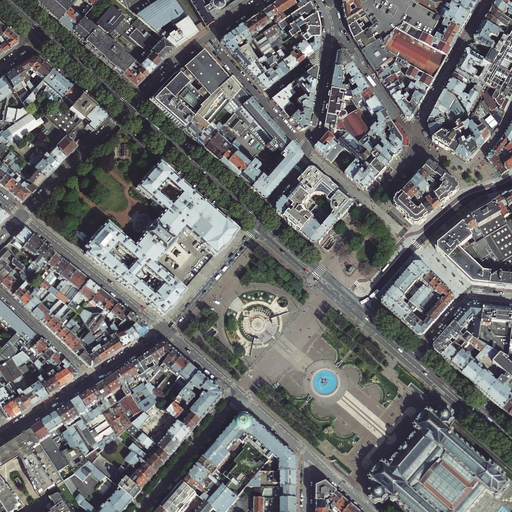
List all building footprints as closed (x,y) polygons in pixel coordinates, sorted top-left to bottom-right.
[(41,8),(45,11),(54,0),(37,0),(35,3),(38,5),(41,8)] [(54,0),(45,11),(52,17),(57,22),(76,0),(54,0)] [(82,17),(97,0),(76,0),(57,22),(63,27),(67,30),(69,32),(82,17)] [(157,0),(134,16),(161,39),(173,50),(185,41),(197,33),(193,28),(175,0),(174,0),(157,0)] [(184,0),(191,10),(192,10),(201,23),(204,28),(214,22),(208,13),(214,9),(215,10),(217,10),(219,10),(220,10),(221,9),(222,8),(223,7),(223,5),(223,4),(222,2),(221,1),(219,0),(213,0),(213,1),(212,0),(204,6),(200,0),(184,0)] [(292,5),(288,0),(277,0),(277,1),(268,6),(279,22),(291,14),(290,12),(284,16),(284,15),(280,17),(278,15),(292,5)] [(296,11),(308,3),(306,0),(288,0),(292,5),(296,11)] [(400,33),(404,25),(434,42),(445,23),(418,7),(419,6),(408,0),(355,0),(355,1),(363,13),(347,24),(348,25),(349,29),(366,17),(373,28),(354,41),(357,44),(361,50),(363,53),(382,41),(384,44),(397,31),(400,33)] [(445,23),(462,32),(465,27),(469,20),(471,17),(447,4),(440,0),(408,0),(419,6),(418,7),(445,23)] [(449,0),(447,4),(471,17),(472,15),(473,13),(460,6),(449,0)] [(460,6),(473,13),(476,8),(479,3),(473,0),(463,0),(464,0),(460,6)] [(497,0),(497,1),(511,12),(511,2),(508,0),(497,0)] [(350,5),(342,6),(343,10),(345,17),(347,24),(363,13),(355,1),(350,5)] [(495,4),(492,9),(511,22),(511,12),(497,1),(495,4)] [(306,19),(314,13),(311,8),(308,3),(296,11),(291,14),(279,22),(271,27),(283,44),(289,39),(283,29),(299,19),(298,18),(301,16),(302,17),(305,16),(306,19)] [(80,42),(104,63),(115,72),(119,76),(132,62),(133,60),(120,49),(121,48),(113,40),(112,42),(107,37),(125,17),(121,13),(122,12),(122,11),(121,10),(120,10),(119,10),(118,9),(117,11),(112,6),(94,26),(88,20),(87,22),(82,17),(69,32),(73,35),(76,38),(80,42)] [(279,22),(268,6),(266,8),(260,12),(267,22),(270,20),(269,18),(271,16),(273,18),(272,21),(273,23),(272,23),(269,25),(271,27),(279,22)] [(490,12),(488,16),(511,31),(511,22),(492,9),(490,12)] [(267,22),(260,12),(256,15),(250,19),(244,23),(239,26),(250,41),(257,36),(256,35),(257,33),(258,32),(257,32),(259,30),(259,31),(261,31),(262,30),(263,32),(271,27),(269,25),(267,22)] [(305,28),(317,28),(317,26),(317,24),(316,22),(315,17),(314,13),(306,19),(301,22),(299,19),(283,29),(289,39),(293,37),(296,34),(305,28)] [(486,19),(484,23),(501,34),(510,39),(511,35),(511,31),(488,16),(486,19)] [(366,17),(349,29),(350,31),(351,35),(353,39),(354,41),(373,28),(366,17)] [(434,42),(451,51),(454,46),(458,40),(460,36),(462,32),(445,23),(434,42)] [(501,34),(484,23),(482,27),(478,34),(475,40),(476,43),(491,52),(495,44),(499,47),(504,39),(499,36),(501,34)] [(400,33),(446,59),(449,55),(451,51),(434,42),(404,25),(400,33)] [(250,41),(239,26),(231,32),(221,39),(220,41),(220,43),(226,49),(230,54),(250,41)] [(270,46),(276,54),(288,71),(290,70),(293,68),(296,65),(288,54),(280,45),(283,44),(271,27),(263,32),(261,34),(270,46)] [(310,38),(318,37),(318,33),(317,28),(305,28),(296,34),(303,42),(310,38)] [(129,38),(143,50),(144,49),(160,63),(167,55),(173,50),(161,39),(159,42),(157,40),(155,41),(148,34),(145,38),(143,36),(143,35),(136,29),(129,38)] [(0,37),(9,51),(16,46),(16,40),(12,36),(6,30),(0,37)] [(403,65),(433,82),(441,70),(446,59),(400,33),(397,31),(384,44),(382,41),(363,53),(376,73),(391,63),(393,61),(394,62),(396,61),(403,65)] [(257,36),(250,41),(258,53),(270,46),(261,34),(257,36)] [(294,48),(295,49),(304,59),(308,56),(312,52),(303,42),(296,34),(293,37),(299,44),(294,48)] [(511,35),(510,39),(501,34),(499,36),(504,39),(499,47),(495,44),(491,52),(476,43),(473,45),(472,45),(470,47),(469,50),(470,50),(469,54),(485,63),(481,69),(485,71),(481,79),(477,77),(474,81),(484,87),(497,94),(493,101),(501,109),(500,111),(505,114),(511,98),(511,35)] [(0,42),(2,45),(0,46),(0,51),(3,55),(6,53),(9,51),(0,37),(0,42)] [(303,42),(312,52),(317,48),(317,43),(318,37),(310,38),(303,42)] [(250,41),(230,54),(232,56),(237,62),(241,67),(243,69),(261,57),(258,53),(250,41)] [(138,55),(143,59),(154,69),(157,66),(160,63),(144,49),(143,50),(138,55)] [(295,49),(288,54),(296,65),(300,62),(304,59),(295,49)] [(191,64),(179,76),(204,101),(213,92),(227,80),(203,54),(191,64)] [(264,62),(268,67),(274,63),(283,76),(286,73),(288,71),(276,54),(264,62)] [(336,65),(335,70),(345,72),(353,66),(350,62),(345,54),(338,55),(336,65)] [(481,79),(485,71),(481,69),(485,63),(469,54),(466,55),(465,57),(462,62),(459,67),(457,71),(474,81),(477,77),(481,79)] [(261,57),(243,69),(248,75),(253,80),(261,76),(265,72),(260,64),(264,61),(261,57)] [(34,58),(31,58),(25,62),(18,67),(26,80),(42,62),(38,58),(34,58)] [(135,58),(133,60),(132,62),(147,76),(151,72),(154,69),(143,59),(139,64),(136,61),(137,60),(135,58)] [(406,76),(429,91),(431,87),(433,82),(403,65),(396,61),(394,62),(396,65),(402,69),(400,72),(403,74),(406,76)] [(42,62),(26,80),(29,84),(35,76),(41,82),(51,70),(48,67),(42,62)] [(132,62),(119,76),(122,78),(129,85),(134,89),(141,82),(147,76),(132,62)] [(268,67),(269,68),(277,81),(280,78),(283,76),(274,63),(268,67)] [(390,65),(392,64),(391,63),(376,73),(377,75),(379,78),(384,75),(383,74),(392,68),(390,65)] [(384,75),(379,78),(381,81),(383,84),(400,72),(402,69),(396,65),(394,66),(392,68),(383,74),(384,75)] [(352,96),(354,103),(370,92),(369,89),(353,66),(345,72),(347,79),(349,78),(353,83),(349,86),(349,88),(350,90),(354,88),(357,93),(352,96)] [(31,87),(29,84),(26,80),(18,67),(15,69),(12,71),(23,87),(26,85),(30,91),(32,92),(34,91),(31,87)] [(308,81),(313,82),(313,80),(314,73),(315,70),(315,69),(314,69),(313,68),(312,67),(311,67),(310,68),(309,68),(306,70),(302,74),(308,81)] [(265,72),(261,76),(268,88),(272,85),(275,82),(277,81),(269,68),(265,72)] [(51,70),(41,82),(39,85),(34,91),(32,92),(29,96),(22,104),(26,111),(44,90),(57,74),(54,73),(51,70)] [(331,93),(351,95),(350,90),(349,88),(346,89),(344,89),(344,88),(344,87),(344,86),(344,83),(344,81),(343,79),(345,79),(345,80),(347,79),(345,72),(335,70),(334,75),(332,87),(331,93)] [(23,87),(12,71),(8,74),(3,77),(22,104),(29,96),(23,87)] [(456,73),(454,76),(469,85),(470,82),(472,83),(471,85),(475,87),(475,86),(477,88),(477,89),(482,92),(484,87),(474,81),(457,71),(456,73)] [(400,72),(383,84),(385,87),(387,90),(399,82),(397,79),(403,74),(400,72)] [(179,76),(176,73),(164,85),(148,101),(164,115),(178,127),(181,129),(199,110),(201,107),(199,105),(204,101),(179,76)] [(57,74),(44,90),(49,94),(48,96),(51,98),(53,98),(55,95),(59,99),(71,87),(63,80),(57,74)] [(303,95),(310,97),(311,93),(312,88),(312,86),(313,82),(308,81),(302,74),(293,81),(303,95)] [(268,88),(261,76),(253,80),(262,91),(263,91),(265,90),(268,88)] [(414,88),(426,95),(428,92),(429,91),(406,76),(403,82),(405,85),(408,89),(412,92),(414,88)] [(453,78),(451,81),(466,90),(472,93),(479,97),(482,92),(477,89),(469,85),(454,76),(453,78)] [(22,104),(3,77),(0,79),(0,102),(2,101),(4,103),(4,102),(8,107),(9,107),(13,112),(4,118),(7,122),(0,126),(0,128),(0,129),(4,127),(6,130),(15,142),(17,145),(24,141),(22,138),(42,124),(39,119),(35,123),(26,111),(22,104)] [(231,77),(227,80),(213,92),(224,102),(222,104),(224,106),(241,88),(235,82),(231,77)] [(399,82),(387,90),(388,92),(390,95),(403,86),(405,85),(403,82),(402,80),(399,82)] [(289,85),(293,95),(295,101),(303,95),(293,81),(291,83),(289,85)] [(466,90),(451,81),(450,84),(447,89),(445,92),(459,101),(459,102),(470,121),(473,115),(470,113),(479,97),(472,93),(469,99),(465,97),(463,97),(462,97),(466,90)] [(281,111),(289,105),(285,101),(293,95),(289,85),(280,92),(270,99),(281,111)] [(403,86),(390,95),(391,97),(393,99),(402,93),(401,91),(405,88),(403,86)] [(70,106),(80,95),(76,91),(71,87),(59,99),(54,104),(57,107),(56,107),(57,108),(62,103),(65,106),(67,104),(70,106)] [(479,97),(480,97),(481,97),(483,98),(492,112),(490,114),(500,126),(502,121),(503,118),(497,116),(500,111),(501,109),(493,101),(497,94),(484,87),(482,92),(479,97)] [(223,108),(231,115),(233,113),(250,98),(245,93),(241,88),(224,106),(223,108)] [(412,92),(424,99),(426,96),(426,95),(414,88),(412,92)] [(410,99),(419,109),(423,101),(424,99),(412,92),(408,89),(403,92),(410,99)] [(201,107),(199,110),(205,115),(207,118),(212,121),(221,110),(223,108),(224,106),(222,104),(224,102),(213,92),(204,101),(199,105),(201,107)] [(352,104),(354,108),(357,112),(359,110),(375,99),(375,98),(370,92),(354,103),(352,104)] [(402,93),(393,99),(395,103),(398,107),(402,104),(405,102),(406,102),(410,99),(403,92),(402,93)] [(459,101),(445,92),(443,96),(440,101),(438,104),(447,114),(446,116),(448,120),(449,124),(452,129),(456,127),(461,124),(462,127),(471,122),(470,121),(459,102),(459,101)] [(327,114),(326,119),(342,121),(357,112),(354,108),(343,115),(342,115),(344,100),(348,101),(352,104),(354,103),(352,96),(351,95),(331,93),(330,97),(329,106),(327,114)] [(66,137),(71,132),(83,119),(95,107),(86,100),(80,95),(70,106),(63,113),(57,108),(56,107),(57,107),(54,104),(48,110),(43,115),(61,133),(66,137)] [(298,110),(308,112),(309,104),(310,97),(303,95),(295,101),(290,105),(295,112),(298,110)] [(250,98),(233,113),(237,118),(236,119),(246,127),(245,128),(250,134),(263,147),(260,151),(264,155),(269,149),(272,153),(277,148),(280,152),(289,142),(286,139),(254,103),(250,98)] [(371,127),(374,125),(372,122),(385,113),(382,108),(378,103),(375,99),(359,110),(371,127)] [(402,104),(413,118),(415,115),(418,110),(419,109),(410,99),(406,102),(405,102),(402,104)] [(402,104),(398,107),(401,112),(406,119),(407,120),(408,120),(409,120),(410,120),(411,120),(412,119),(413,119),(413,118),(402,104)] [(447,114),(438,104),(436,107),(434,111),(441,116),(444,121),(448,120),(446,116),(447,114)] [(295,112),(290,105),(289,105),(281,111),(284,115),(288,119),(295,112)] [(95,107),(83,119),(88,123),(85,126),(86,127),(84,129),(85,131),(87,128),(92,133),(99,124),(106,118),(95,107)] [(231,115),(223,108),(221,110),(229,118),(231,115)] [(209,124),(212,121),(207,118),(205,120),(206,121),(204,124),(202,123),(204,121),(204,120),(204,119),(202,118),(205,115),(199,110),(181,129),(189,137),(194,141),(209,124)] [(288,119),(299,131),(305,129),(306,119),(308,112),(298,110),(295,112),(288,119)] [(371,127),(359,110),(357,112),(342,121),(329,129),(330,130),(331,132),(335,135),(341,141),(348,133),(359,144),(376,128),(374,125),(371,127)] [(441,116),(434,111),(432,115),(429,120),(438,120),(439,121),(441,121),(441,122),(444,121),(441,116)] [(212,156),(217,161),(228,148),(223,145),(223,144),(224,142),(217,136),(224,128),(236,139),(245,128),(246,127),(236,119),(237,118),(233,113),(231,115),(229,118),(221,128),(203,149),(212,156)] [(372,122),(374,125),(376,128),(382,137),(386,134),(389,132),(384,127),(391,122),(389,119),(386,115),(385,113),(372,122)] [(473,115),(470,121),(471,122),(472,125),(478,121),(473,115)] [(325,127),(324,129),(330,130),(329,129),(342,121),(326,119),(326,121),(325,127)] [(438,120),(429,120),(429,122),(428,124),(428,127),(429,129),(437,127),(436,124),(441,122),(441,121),(439,121),(438,120)] [(445,133),(447,132),(445,125),(449,124),(448,120),(444,121),(441,122),(436,124),(437,127),(429,129),(430,131),(430,134),(431,137),(432,139),(432,141),(445,133)] [(389,132),(402,146),(403,143),(403,140),(399,134),(398,132),(396,129),(391,122),(384,127),(389,132)] [(471,141),(478,152),(480,150),(482,147),(484,144),(474,128),(472,125),(471,122),(462,127),(464,130),(471,141)] [(214,129),(209,124),(194,141),(200,146),(203,149),(221,128),(217,124),(214,129)] [(453,134),(451,132),(449,135),(445,133),(432,141),(436,144),(443,148),(448,151),(456,140),(454,135),(461,132),(464,130),(462,127),(461,124),(456,127),(458,131),(453,134)] [(474,128),(484,144),(488,140),(490,137),(486,132),(483,127),(478,129),(476,128),(474,128)] [(234,176),(237,178),(248,165),(234,153),(250,134),(245,128),(236,139),(228,148),(217,161),(223,166),(234,176)] [(382,137),(376,128),(359,144),(371,156),(372,156),(376,153),(390,165),(396,158),(399,156),(386,144),(382,137)] [(322,141),(328,134),(331,132),(330,130),(324,129),(322,141)] [(19,158),(25,163),(45,179),(49,175),(53,172),(39,159),(36,155),(33,158),(31,158),(30,160),(31,161),(29,163),(9,147),(10,145),(15,142),(6,130),(2,134),(0,133),(0,142),(1,143),(10,150),(19,158)] [(71,132),(66,137),(77,148),(82,142),(71,132)] [(402,146),(389,132),(386,134),(402,152),(402,149),(402,146)] [(466,141),(461,132),(454,135),(456,140),(460,149),(460,151),(462,150),(472,160),(473,158),(477,154),(478,152),(471,141),(468,143),(469,145),(468,146),(466,141)] [(51,144),(53,146),(66,159),(72,153),(77,148),(66,137),(61,133),(58,136),(59,136),(51,144)] [(339,145),(326,159),(331,164),(344,149),(357,161),(360,158),(365,162),(371,156),(359,144),(348,133),(341,141),(338,144),(339,145)] [(322,141),(315,150),(324,158),(326,159),(339,145),(338,144),(341,141),(335,135),(332,138),(328,134),(322,141)] [(402,152),(386,134),(382,137),(386,144),(399,156),(400,154),(402,152)] [(510,144),(504,137),(501,141),(498,144),(504,151),(510,144)] [(456,140),(448,151),(452,154),(455,156),(460,149),(456,140)] [(289,142),(280,152),(268,166),(282,178),(290,168),(291,167),(293,166),(298,159),(299,158),(299,156),(299,155),(299,153),(289,142)] [(0,144),(0,156),(3,159),(10,150),(1,143),(0,144)] [(504,151),(498,144),(496,147),(492,151),(497,157),(498,159),(500,156),(503,153),(504,151)] [(50,153),(46,156),(58,167),(62,162),(66,159),(53,146),(52,146),(51,146),(48,149),(48,151),(50,153)] [(460,149),(455,156),(457,157),(464,161),(466,163),(469,163),(472,160),(462,150),(460,151),(460,149)] [(1,165),(0,165),(0,180),(15,163),(19,158),(10,150),(3,159),(4,160),(1,165)] [(41,156),(39,159),(53,172),(56,169),(58,167),(46,156),(40,150),(38,153),(41,156)] [(244,184),(248,188),(265,169),(259,164),(258,165),(256,163),(264,155),(260,151),(248,165),(237,178),(244,184)] [(497,157),(492,151),(487,158),(488,160),(490,162),(497,157)] [(365,162),(380,176),(383,172),(386,169),(388,167),(390,165),(376,153),(372,156),(371,156),(365,162)] [(511,169),(511,161),(508,156),(503,160),(500,156),(498,159),(501,162),(504,167),(508,172),(511,169)] [(491,164),(494,167),(501,162),(498,159),(497,157),(490,162),(491,164)] [(364,169),(376,180),(378,178),(380,176),(365,162),(360,158),(357,161),(356,162),(364,169)] [(154,202),(151,206),(161,216),(155,223),(144,236),(134,248),(120,235),(120,234),(108,223),(107,223),(106,223),(105,224),(106,225),(102,229),(101,229),(101,230),(100,229),(90,241),(91,241),(91,242),(87,247),(86,247),(85,248),(85,249),(88,251),(86,254),(84,252),(83,253),(84,254),(85,255),(91,260),(95,263),(98,265),(99,265),(106,271),(117,280),(130,291),(130,290),(149,305),(153,309),(161,316),(162,317),(162,316),(163,316),(164,314),(168,310),(169,309),(170,311),(180,299),(180,298),(179,296),(183,292),(184,292),(185,291),(184,290),(178,285),(171,279),(153,264),(163,252),(165,249),(172,242),(174,239),(183,228),(201,244),(201,245),(208,251),(214,256),(214,257),(215,256),(215,257),(216,255),(216,254),(220,250),(220,251),(221,250),(222,251),(232,239),(232,238),(231,237),(235,233),(236,233),(238,231),(237,231),(237,230),(224,219),(223,219),(211,208),(186,187),(179,181),(172,175),(172,174),(171,173),(172,173),(160,163),(159,161),(158,162),(157,161),(156,162),(158,163),(157,164),(158,165),(154,169),(153,169),(142,181),(143,181),(142,182),(143,182),(139,186),(138,186),(137,187),(138,187),(137,188),(138,188),(137,189),(150,200),(151,199),(154,202)] [(348,171),(345,175),(349,179),(354,183),(364,169),(356,162),(348,171)] [(425,168),(440,180),(445,175),(430,162),(428,165),(425,168)] [(496,170),(498,172),(504,167),(501,162),(494,167),(495,168),(496,170)] [(15,163),(0,180),(0,186),(2,188),(10,179),(21,167),(15,163)] [(26,180),(27,181),(36,189),(40,185),(45,179),(25,163),(21,167),(31,174),(26,180)] [(282,178),(268,166),(265,169),(248,188),(260,198),(261,199),(262,199),(263,199),(264,198),(282,178)] [(305,175),(293,166),(291,167),(290,168),(303,177),(305,175)] [(500,175),(501,177),(506,173),(508,172),(504,167),(498,172),(500,175)] [(440,184),(442,182),(440,180),(425,168),(423,170),(421,172),(438,187),(440,184)] [(364,169),(354,183),(363,191),(365,190),(367,190),(374,183),(376,180),(364,169)] [(315,170),(308,170),(305,175),(303,177),(302,178),(302,179),(302,180),(302,181),(305,183),(302,187),(299,190),(310,200),(312,199),(313,198),(314,197),(317,197),(319,197),(321,197),(324,198),(326,200),(328,201),(326,202),(328,204),(332,200),(340,191),(315,170)] [(432,193),(438,187),(421,172),(420,173),(418,176),(417,176),(426,184),(432,193)] [(440,184),(444,187),(438,194),(437,192),(434,195),(441,206),(452,197),(459,191),(459,188),(459,187),(450,179),(445,175),(440,180),(442,182),(440,184)] [(432,193),(426,184),(417,176),(414,180),(410,184),(423,198),(425,201),(433,195),(432,193)] [(10,179),(2,188),(5,190),(8,193),(17,182),(20,179),(19,178),(18,179),(17,178),(14,182),(10,179)] [(25,184),(13,197),(21,204),(29,196),(36,189),(27,181),(25,184)] [(17,182),(8,193),(10,194),(13,197),(25,184),(22,183),(20,185),(17,182)] [(419,202),(423,198),(410,184),(408,187),(406,189),(419,202)] [(413,205),(415,207),(419,202),(406,189),(403,191),(401,194),(413,205)] [(313,221),(317,216),(322,210),(310,200),(299,190),(295,194),(294,195),(292,196),(291,197),(291,199),(288,203),(294,208),(284,220),(293,228),(295,230),(301,235),(313,221)] [(332,200),(348,212),(353,207),(353,204),(353,202),(340,191),(332,200)] [(505,194),(500,198),(504,203),(505,202),(511,213),(511,201),(508,195),(507,193),(505,194)] [(413,205),(401,194),(393,202),(394,206),(403,215),(410,207),(413,205)] [(439,207),(441,206),(434,195),(433,195),(425,201),(434,212),(439,207)] [(499,199),(494,202),(495,203),(503,217),(511,213),(505,202),(504,203),(500,198),(499,199)] [(288,203),(284,199),(276,207),(277,214),(282,218),(284,220),(294,208),(288,203)] [(332,218),(338,224),(342,219),(348,212),(332,200),(328,204),(332,207),(331,208),(331,209),(330,210),(331,211),(331,212),(332,213),(332,214),(333,215),(333,216),(332,217),(332,218)] [(425,201),(420,206),(422,209),(428,217),(433,213),(434,212),(425,201)] [(511,232),(503,217),(495,203),(491,206),(471,217),(504,271),(497,275),(491,279),(490,287),(498,288),(511,289),(511,232)] [(410,207),(403,215),(405,217),(414,225),(418,225),(428,217),(422,209),(420,211),(419,211),(415,211),(410,207)] [(0,225),(2,223),(8,217),(0,209),(0,225)] [(317,224),(313,221),(301,235),(306,239),(310,243),(327,223),(332,218),(322,210),(317,216),(321,220),(317,224)] [(504,271),(471,217),(468,220),(463,223),(476,243),(472,246),(482,262),(487,258),(497,275),(504,271)] [(327,223),(334,228),(336,226),(338,224),(332,218),(327,223)] [(327,223),(310,243),(313,245),(320,245),(321,243),(334,228),(327,223)] [(451,233),(437,246),(437,252),(442,257),(457,271),(472,285),(490,287),(491,279),(497,275),(487,258),(482,262),(472,246),(476,243),(463,223),(451,233)] [(28,232),(23,228),(9,243),(19,251),(22,248),(32,236),(28,232)] [(80,230),(76,234),(81,241),(86,236),(80,230)] [(38,240),(32,236),(22,248),(25,250),(23,252),(26,255),(28,253),(33,257),(43,244),(38,240)] [(46,247),(43,244),(33,257),(31,259),(34,261),(25,273),(21,271),(18,274),(20,276),(26,281),(29,277),(27,275),(49,249),(46,247)] [(13,259),(13,258),(15,256),(5,246),(2,249),(13,259)] [(0,283),(0,284),(14,270),(16,267),(12,264),(12,261),(13,259),(2,249),(0,251),(0,283)] [(52,251),(49,249),(27,275),(29,277),(33,280),(36,276),(34,274),(39,267),(42,269),(43,268),(55,254),(52,251)] [(58,256),(55,254),(43,268),(46,270),(40,278),(40,280),(37,284),(38,285),(40,286),(61,259),(58,256)] [(12,264),(16,267),(21,271),(24,267),(13,258),(13,259),(12,261),(12,264)] [(64,262),(61,259),(40,286),(42,288),(45,290),(46,291),(47,291),(51,286),(59,276),(68,265),(64,262)] [(425,268),(420,264),(414,264),(410,268),(407,273),(421,285),(431,274),(425,268)] [(72,268),(68,265),(59,276),(62,278),(59,281),(61,283),(56,288),(60,290),(76,271),(72,268)] [(4,288),(6,290),(19,277),(15,273),(16,272),(14,270),(0,284),(4,288)] [(76,271),(60,290),(58,292),(54,297),(59,301),(65,305),(67,306),(88,280),(82,276),(76,271)] [(427,290),(421,285),(407,273),(404,276),(396,285),(394,287),(393,289),(405,299),(413,306),(416,309),(430,293),(427,290)] [(427,290),(436,279),(434,276),(431,274),(421,285),(427,290)] [(10,293),(12,295),(20,287),(17,284),(21,280),(24,283),(26,281),(20,276),(19,277),(6,290),(10,293)] [(16,299),(18,301),(29,289),(26,286),(27,285),(28,285),(33,280),(29,277),(26,281),(24,283),(20,287),(12,295),(16,299)] [(432,295),(442,284),(439,281),(436,279),(427,290),(430,293),(432,295)] [(88,280),(67,306),(71,309),(79,315),(83,310),(78,306),(82,301),(78,298),(79,297),(83,299),(84,298),(89,302),(91,301),(100,290),(94,285),(88,280)] [(438,300),(447,289),(445,287),(442,284),(432,295),(437,299),(438,300)] [(21,304),(24,306),(42,288),(40,286),(38,285),(33,290),(33,291),(32,292),(29,289),(18,301),(21,304)] [(58,292),(51,286),(47,291),(50,294),(54,297),(58,292)] [(31,313),(39,305),(41,303),(37,300),(39,298),(38,297),(45,290),(42,288),(24,306),(28,311),(31,313)] [(416,309),(413,306),(409,310),(403,305),(404,303),(402,302),(405,299),(393,289),(386,296),(384,299),(385,299),(383,300),(383,301),(382,302),(382,303),(382,305),(383,306),(384,307),(385,308),(391,314),(403,324),(411,315),(417,309),(416,309)] [(448,308),(453,301),(453,298),(453,295),(447,289),(438,300),(448,308)] [(83,310),(79,315),(87,329),(89,332),(91,335),(97,327),(103,320),(106,316),(117,303),(104,293),(100,290),(91,301),(100,308),(94,315),(83,310)] [(42,301),(46,298),(50,294),(47,291),(46,291),(41,296),(41,300),(42,301)] [(426,311),(428,308),(431,305),(437,299),(432,295),(430,293),(416,309),(417,309),(423,314),(424,313),(426,311)] [(35,317),(39,321),(59,301),(54,297),(50,294),(46,298),(51,302),(52,302),(54,304),(52,306),(49,303),(44,309),(39,305),(31,313),(35,317)] [(437,299),(431,305),(442,314),(446,310),(448,308),(438,300),(437,299)] [(0,365),(11,359),(21,353),(19,351),(23,347),(35,334),(0,300),(0,365)] [(43,324),(45,326),(56,314),(53,312),(58,307),(61,309),(65,305),(59,301),(39,321),(43,324)] [(120,306),(117,303),(106,316),(110,319),(106,324),(108,327),(114,320),(123,309),(120,306)] [(48,330),(50,331),(62,319),(58,316),(65,309),(68,312),(69,311),(71,309),(67,306),(65,305),(61,309),(56,314),(45,326),(48,330)] [(442,314),(431,305),(428,308),(439,318),(441,316),(442,314)] [(462,314),(454,323),(473,338),(478,342),(481,325),(483,307),(470,305),(462,314)] [(511,325),(511,309),(510,310),(498,308),(487,307),(483,307),(481,325),(487,326),(495,337),(510,339),(511,325)] [(437,320),(439,318),(428,308),(426,311),(429,313),(427,315),(424,313),(423,314),(429,319),(434,324),(437,320)] [(123,309),(114,320),(117,326),(118,326),(124,318),(129,313),(124,310),(123,309)] [(54,335),(55,336),(68,322),(66,319),(69,316),(69,315),(71,312),(69,311),(68,312),(62,319),(50,331),(54,335)] [(146,327),(129,313),(124,318),(137,338),(139,337),(140,337),(144,334),(145,333),(146,327)] [(421,323),(411,315),(403,324),(408,328),(413,332),(421,323)] [(124,318),(118,326),(122,333),(129,344),(131,342),(135,340),(137,338),(124,318)] [(66,347),(77,334),(75,332),(79,327),(71,319),(68,322),(74,327),(60,342),(64,345),(66,347)] [(108,327),(106,324),(103,320),(97,327),(104,338),(114,353),(118,350),(121,349),(108,327)] [(114,328),(117,326),(114,320),(108,327),(121,349),(127,345),(129,344),(122,333),(116,337),(115,335),(116,335),(115,333),(116,332),(114,328)] [(432,327),(426,322),(424,320),(421,323),(413,332),(417,335),(418,337),(418,336),(419,337),(420,337),(422,336),(423,336),(432,327)] [(58,340),(60,342),(74,327),(68,322),(55,336),(58,340)] [(451,326),(448,330),(458,338),(467,346),(473,338),(454,323),(451,326)] [(96,342),(96,343),(101,339),(102,340),(104,338),(97,327),(91,335),(96,342)] [(89,332),(87,329),(80,337),(77,334),(66,347),(68,349),(71,351),(78,344),(81,340),(89,332)] [(458,338),(448,330),(444,334),(434,346),(434,347),(434,349),(434,350),(435,351),(434,351),(441,357),(458,338)] [(91,335),(89,332),(81,340),(85,344),(88,347),(96,342),(91,335)] [(35,334),(23,347),(28,351),(30,350),(40,339),(38,337),(35,334)] [(112,354),(114,353),(104,338),(102,340),(104,343),(98,346),(106,358),(110,356),(112,354)] [(467,346),(458,338),(441,357),(445,361),(450,365),(467,346)] [(478,342),(473,338),(467,346),(450,365),(456,370),(462,375),(486,347),(478,342)] [(40,339),(30,350),(34,354),(35,352),(37,354),(37,356),(31,362),(33,364),(49,348),(45,344),(40,339)] [(84,354),(86,351),(87,350),(88,349),(89,348),(88,347),(85,344),(81,347),(78,344),(71,351),(75,356),(77,358),(82,352),(84,354)] [(105,359),(106,358),(98,346),(97,344),(91,350),(92,351),(93,352),(99,362),(101,362),(105,359)] [(164,354),(162,346),(160,347),(156,350),(163,362),(166,360),(165,359),(166,355),(164,354)] [(165,346),(162,346),(164,354),(166,355),(165,359),(166,360),(167,362),(176,353),(170,348),(168,346),(166,346),(165,346)] [(489,357),(490,357),(493,357),(495,359),(500,354),(486,347),(462,375),(468,380),(473,385),(483,373),(485,370),(486,369),(486,363),(485,362),(489,357)] [(49,348),(33,364),(37,370),(44,363),(55,353),(52,351),(49,348)] [(163,362),(156,350),(154,351),(150,353),(150,354),(160,370),(164,365),(163,362)] [(93,367),(94,366),(88,357),(90,355),(89,354),(86,351),(84,354),(82,352),(77,358),(83,363),(88,368),(89,368),(91,368),(93,367)] [(98,364),(99,362),(93,352),(92,351),(91,351),(91,352),(92,354),(90,355),(88,357),(94,366),(98,364)] [(31,362),(21,353),(11,359),(16,367),(24,361),(31,370),(31,371),(32,372),(33,371),(36,376),(35,377),(35,378),(36,378),(36,379),(41,376),(39,373),(37,370),(33,364),(31,362)] [(55,353),(44,363),(49,367),(39,373),(41,376),(42,377),(48,373),(53,370),(55,369),(57,366),(62,360),(59,357),(55,353)] [(179,356),(176,353),(167,362),(164,365),(160,370),(160,371),(167,377),(183,359),(179,356)] [(147,356),(144,358),(155,376),(160,371),(160,370),(150,354),(147,356)] [(510,360),(500,354),(495,359),(498,362),(497,364),(508,373),(504,377),(501,377),(497,383),(492,379),(494,377),(491,374),(489,376),(487,374),(486,375),(483,373),(473,385),(478,389),(488,398),(502,410),(511,399),(511,395),(509,393),(510,391),(504,386),(505,385),(507,386),(511,379),(511,365),(508,362),(510,360)] [(140,360),(137,362),(150,382),(155,376),(144,358),(140,360)] [(35,404),(38,402),(25,382),(16,367),(11,359),(0,365),(0,373),(3,378),(7,385),(13,393),(17,390),(18,391),(29,407),(35,404)] [(157,389),(151,396),(154,401),(157,404),(158,404),(177,382),(191,366),(187,362),(183,359),(167,377),(157,389)] [(72,369),(62,360),(57,366),(58,367),(59,366),(63,370),(64,370),(71,381),(74,379),(76,377),(76,375),(76,374),(72,369)] [(135,363),(131,366),(142,381),(145,387),(149,383),(150,382),(137,362),(135,363)] [(69,382),(71,381),(64,370),(63,370),(60,372),(57,368),(58,367),(57,366),(55,369),(58,373),(65,385),(66,384),(69,382)] [(136,385),(142,381),(131,366),(130,366),(128,368),(126,369),(136,385)] [(197,371),(191,366),(177,382),(183,388),(179,391),(183,394),(200,374),(197,371)] [(120,373),(118,374),(144,415),(157,404),(154,401),(151,396),(145,387),(142,381),(136,385),(126,369),(125,370),(120,373)] [(63,386),(65,385),(58,373),(56,374),(53,370),(48,373),(58,389),(59,388),(63,386)] [(57,390),(58,389),(48,373),(42,377),(43,379),(45,381),(52,393),(54,392),(57,390)] [(107,381),(105,382),(132,425),(144,415),(118,374),(115,376),(111,379),(109,380),(107,381)] [(205,378),(200,374),(183,394),(167,412),(176,420),(177,421),(181,415),(184,412),(176,406),(181,400),(187,404),(187,409),(210,382),(205,378)] [(50,394),(52,393),(45,381),(42,383),(40,380),(41,379),(42,380),(43,379),(42,377),(41,376),(36,379),(38,382),(47,396),(48,396),(50,394)] [(43,399),(47,396),(38,382),(32,386),(31,384),(32,383),(32,382),(33,382),(33,381),(32,380),(31,379),(30,379),(29,379),(25,382),(38,402),(43,399)] [(100,386),(96,388),(106,404),(101,407),(98,409),(117,438),(125,431),(132,425),(105,382),(103,383),(100,386)] [(220,391),(210,382),(187,409),(186,409),(201,422),(205,419),(211,412),(212,410),(213,410),(215,408),(216,406),(218,403),(220,402),(223,399),(222,396),(222,393),(220,391)] [(149,383),(145,387),(151,396),(157,389),(149,383)] [(2,388),(0,389),(0,403),(3,401),(5,400),(8,398),(12,395),(13,394),(13,393),(7,385),(5,386),(9,392),(6,394),(2,388)] [(91,391),(101,407),(106,404),(96,388),(94,390),(92,391),(91,391)] [(17,390),(13,393),(13,394),(16,398),(24,411),(28,408),(29,407),(18,391),(17,390)] [(96,411),(98,409),(101,407),(91,391),(88,393),(85,395),(93,406),(95,409),(96,411)] [(12,395),(8,398),(19,414),(21,412),(24,411),(16,398),(13,399),(12,397),(13,397),(12,395)] [(99,447),(102,451),(117,438),(98,409),(96,411),(95,409),(93,411),(94,412),(93,412),(90,408),(93,406),(85,395),(83,396),(79,399),(74,402),(71,404),(99,447)] [(18,415),(19,414),(8,398),(5,400),(5,401),(6,400),(8,403),(5,404),(13,417),(14,417),(16,416),(18,415)] [(511,399),(502,410),(506,413),(508,416),(511,411),(511,399)] [(11,419),(13,417),(5,404),(3,401),(0,403),(0,409),(6,419),(8,419),(10,420),(11,419)] [(85,457),(99,447),(71,404),(68,406),(64,408),(60,411),(56,413),(85,457)] [(185,441),(192,434),(178,422),(176,425),(173,425),(172,426),(173,429),(168,434),(169,435),(166,438),(160,433),(158,433),(155,438),(154,436),(150,440),(147,437),(151,433),(151,430),(146,425),(161,407),(158,404),(157,404),(144,415),(132,425),(170,458),(176,451),(185,441)] [(199,425),(201,422),(186,409),(184,412),(181,415),(197,428),(199,425)] [(388,466),(385,463),(384,464),(382,463),(375,471),(368,479),(370,481),(368,482),(372,485),(373,484),(374,483),(377,486),(375,488),(374,486),(368,492),(371,494),(371,498),(369,499),(375,505),(377,503),(380,503),(382,505),(388,498),(386,497),(387,495),(390,498),(390,499),(389,500),(393,502),(394,501),(394,502),(395,501),(395,502),(396,501),(399,503),(398,504),(400,506),(401,505),(404,508),(403,509),(405,510),(406,510),(408,511),(482,511),(494,498),(494,497),(495,496),(495,497),(495,498),(497,499),(497,498),(498,499),(500,497),(499,496),(500,495),(501,496),(503,493),(502,493),(504,490),(505,491),(507,488),(506,488),(507,487),(508,487),(510,485),(509,484),(510,484),(508,482),(507,482),(504,480),(505,479),(504,478),(506,477),(499,471),(499,472),(495,468),(496,468),(489,462),(488,464),(487,464),(486,464),(484,462),(484,461),(482,460),(479,458),(479,457),(477,455),(476,456),(473,453),(474,453),(471,450),(471,451),(468,449),(469,448),(466,446),(466,447),(463,444),(464,444),(461,442),(458,440),(458,439),(456,437),(456,438),(453,435),(453,434),(453,433),(454,432),(450,429),(450,430),(449,430),(446,428),(447,426),(449,428),(454,421),(452,420),(452,417),(453,415),(447,410),(446,411),(443,411),(440,409),(435,416),(436,417),(435,418),(433,416),(432,415),(433,414),(430,411),(429,413),(427,411),(420,419),(413,427),(415,429),(413,430),(417,433),(388,466)] [(69,466),(75,475),(88,463),(85,457),(56,413),(55,414),(51,417),(50,417),(49,418),(47,420),(45,420),(43,422),(42,423),(69,466)] [(194,431),(197,428),(181,415),(177,421),(178,422),(192,434),(194,431)] [(240,417),(238,418),(237,420),(236,420),(234,422),(235,422),(234,423),(233,424),(232,424),(231,425),(232,425),(229,429),(229,428),(227,430),(228,430),(226,432),(225,433),(223,435),(222,437),(222,436),(221,437),(221,438),(219,440),(218,441),(210,450),(203,458),(217,470),(233,452),(238,457),(225,472),(229,475),(226,478),(230,481),(227,485),(225,487),(237,497),(246,487),(260,472),(269,462),(271,464),(273,463),(274,462),(277,464),(277,472),(297,472),(297,458),(293,455),(289,452),(290,452),(288,451),(286,449),(285,448),(282,445),(281,444),(280,445),(277,442),(278,441),(277,441),(276,441),(274,439),(273,438),(274,438),(273,437),(272,437),(270,436),(269,435),(269,434),(268,433),(268,434),(267,433),(265,431),(264,430),(261,428),(262,428),(261,427),(260,427),(257,424),(258,424),(253,420),(253,419),(252,418),(251,419),(250,418),(249,417),(248,417),(246,416),(245,416),(243,416),(241,417),(240,417)] [(36,427),(31,430),(58,473),(69,466),(42,423),(36,427)] [(168,461),(170,458),(132,425),(125,431),(154,456),(165,465),(168,461)] [(0,511),(12,511),(14,511),(15,511),(16,511),(17,511),(23,508),(19,503),(20,502),(0,479),(0,467),(2,466),(5,464),(7,463),(8,462),(10,461),(11,460),(12,460),(15,459),(19,458),(37,491),(38,490),(41,496),(47,493),(47,492),(48,492),(48,491),(47,490),(49,489),(50,491),(63,482),(58,473),(31,430),(13,441),(0,449),(0,511)] [(161,469),(165,465),(154,456),(151,459),(134,445),(129,450),(132,452),(157,474),(161,469)] [(99,447),(85,457),(88,463),(89,462),(92,465),(100,456),(99,454),(102,451),(99,447)] [(155,476),(157,474),(132,452),(128,457),(126,457),(125,459),(125,461),(129,464),(150,482),(152,480),(155,476)] [(201,461),(198,464),(225,487),(227,485),(218,477),(221,474),(217,470),(203,458),(201,461)] [(89,462),(88,463),(75,475),(83,482),(90,474),(101,483),(105,477),(92,465),(89,462)] [(147,486),(150,482),(129,464),(125,470),(121,466),(118,471),(128,479),(142,491),(147,486)] [(216,511),(226,511),(238,498),(237,497),(225,487),(198,464),(197,466),(192,471),(188,476),(207,492),(205,493),(203,495),(200,498),(205,502),(214,510),(216,511)] [(259,487),(260,472),(246,487),(254,487),(259,487)] [(280,483),(280,487),(297,487),(297,479),(297,472),(277,472),(274,472),(273,474),(273,477),(274,478),(273,479),(273,482),(274,483),(280,483)] [(202,495),(203,495),(205,493),(207,492),(188,476),(187,477),(182,482),(191,490),(194,485),(202,493),(202,495)] [(18,478),(15,480),(20,487),(23,485),(18,478)] [(117,511),(110,505),(107,508),(106,508),(105,508),(104,507),(103,507),(101,508),(100,508),(99,508),(98,509),(96,511),(94,509),(94,508),(85,500),(81,496),(69,478),(63,482),(79,506),(86,511),(117,511)] [(138,496),(142,491),(128,479),(124,483),(122,484),(123,484),(119,489),(120,489),(133,501),(138,496)] [(187,506),(197,495),(191,490),(182,482),(180,485),(169,497),(162,506),(160,508),(164,511),(181,511),(183,510),(184,511),(188,506),(187,506)] [(329,502),(337,493),(331,488),(326,483),(317,488),(316,502),(329,502)] [(123,511),(126,509),(133,501),(120,489),(118,492),(111,487),(102,498),(110,505),(117,511),(123,511)] [(280,487),(279,487),(279,499),(281,499),(297,499),(297,494),(297,487),(280,487)] [(329,502),(333,511),(343,499),(340,496),(337,493),(329,502)] [(74,511),(63,494),(58,497),(57,496),(50,500),(54,507),(56,506),(57,509),(52,511),(74,511)] [(264,511),(264,499),(254,499),(254,511),(264,511)] [(296,511),(297,509),(297,499),(281,499),(280,511),(296,511)] [(333,511),(332,511),(337,511),(338,511),(345,511),(351,505),(347,502),(343,499),(333,511)] [(212,511),(214,510),(205,502),(196,511),(212,511)] [(316,511),(333,511),(329,502),(316,502),(316,507),(316,511)]
